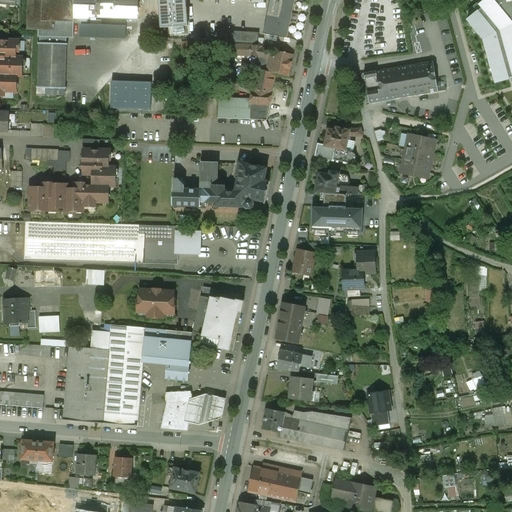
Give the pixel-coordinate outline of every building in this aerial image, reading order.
[(28,0),(27,30),(39,30),(39,37),(40,37),(40,43),(38,43),(38,44),(40,44),(38,87),(37,87),(37,88),(67,89),(67,88),(65,88),(66,45),(68,45),(68,44),(66,44),(66,38),(74,38),(74,22),(76,22),(76,19),(91,19),(91,18),(138,19),(138,0),(28,0)] [(186,0),(158,0),(161,29),(188,26),(186,0)] [(270,0),(264,33),(286,38),(293,0),(300,0),(305,1),(304,0),(270,0)] [(497,85),(511,79),(511,19),(510,18),(511,16),(511,0),(485,0),(465,15),(483,41),(497,85)] [(240,45),(258,46),(259,33),(227,31),(226,44),(240,45)] [(20,41),(0,40),(0,61),(0,62),(0,74),(0,95),(4,96),(4,91),(16,91),(17,76),(22,76),(22,58),(16,58),(16,51),(20,51),(20,41)] [(240,45),(226,44),(187,42),(187,50),(193,51),(193,48),(239,51),(240,45)] [(258,46),(240,45),(239,51),(238,54),(250,56),(250,55),(259,57),(253,83),(273,86),(275,74),(289,77),(293,55),(261,48),(262,46),(258,46)] [(365,78),(369,103),(438,92),(433,61),(363,73),(363,74),(361,74),(362,79),(365,78)] [(152,83),(112,81),(111,108),(151,110),(152,83)] [(273,86),(253,83),(250,99),(249,104),(250,104),(270,106),(273,92),(271,92),(273,86)] [(92,102),(92,90),(73,90),(72,102),(92,102)] [(249,104),(250,99),(218,99),(218,118),(249,120),(250,104),(249,104)] [(267,120),(270,106),(250,104),(249,120),(267,120)] [(0,130),(8,131),(9,113),(0,112),(0,130)] [(44,124),(44,137),(55,137),(55,124),(44,124)] [(325,145),(317,144),(315,156),(348,163),(348,162),(351,162),(353,161),(354,160),(355,159),(355,157),(355,155),(354,153),(352,153),(350,152),(351,151),(345,150),(347,140),(348,136),(348,130),(336,128),(335,131),(328,129),(325,145)] [(376,132),(379,141),(387,139),(384,130),(376,132)] [(433,140),(410,135),(402,173),(425,178),(433,140)] [(355,142),(347,140),(345,150),(351,151),(353,151),(355,142)] [(58,149),(26,148),(26,160),(58,161),(58,149)] [(78,189),(66,189),(66,207),(65,214),(75,214),(75,212),(84,212),(83,202),(108,202),(108,186),(115,186),(115,167),(108,167),(108,160),(111,160),(111,150),(83,150),(84,163),(82,163),(82,170),(92,169),(93,171),(93,185),(85,185),(84,182),(78,182),(78,189)] [(217,163),(200,163),(200,189),(200,191),(202,191),(202,195),(205,195),(204,203),(214,203),(214,207),(244,207),(245,209),(248,210),(251,209),(253,207),(254,205),(253,202),(252,200),(265,203),(269,181),(264,180),(267,168),(238,162),(236,175),(238,175),(235,191),(225,191),(225,185),(217,186),(217,181),(217,163)] [(22,171),(10,171),(10,187),(22,187),(22,171)] [(329,175),(318,173),(314,193),(324,193),(354,195),(357,195),(357,188),(347,187),(347,176),(339,175),(339,173),(329,171),(329,175)] [(204,206),(204,203),(205,195),(202,195),(202,191),(200,191),(200,189),(184,190),(184,185),(178,179),(172,179),(172,206),(204,206)] [(46,187),(30,187),(30,211),(48,211),(48,207),(66,207),(66,189),(66,184),(53,184),(53,182),(46,182),(46,187)] [(357,188),(357,195),(365,195),(365,185),(357,185),(357,188)] [(324,205),(314,204),(309,230),(338,235),(366,233),(366,208),(355,207),(356,197),(326,195),(324,205)] [(481,208),(475,199),(469,202),(475,212),(481,208)] [(511,218),(499,227),(505,237),(511,232),(511,218)] [(176,226),(25,222),(25,258),(175,262),(176,254),(176,231),(176,226)] [(500,234),(495,226),(491,229),(496,237),(500,234)] [(197,232),(176,231),(176,254),(197,254),(197,246),(200,246),(200,239),(197,239),(197,232)] [(400,232),(391,232),(391,241),(401,241),(400,232)] [(477,239),(471,236),(466,246),(472,249),(477,239)] [(319,244),(308,244),(306,244),(305,251),(315,253),(318,253),(319,244)] [(506,244),(489,244),(489,253),(507,253),(506,244)] [(315,253),(305,251),(298,249),(293,272),(304,275),(305,270),(311,271),(315,253)] [(365,253),(354,253),(354,266),(357,265),(358,270),(363,269),(363,273),(375,272),(375,266),(377,266),(376,258),(374,258),(374,255),(366,255),(365,253)] [(363,269),(358,270),(341,270),(342,290),(364,289),(363,273),(363,269)] [(104,270),(86,270),(86,283),(104,284),(104,270)] [(140,298),(137,298),(137,312),(148,312),(148,317),(163,318),(163,313),(174,313),(175,299),(173,299),(173,291),(161,291),(161,289),(153,289),(153,290),(140,290),(140,298)] [(435,289),(425,290),(426,303),(436,302),(435,289)] [(190,342),(205,345),(229,351),(240,301),(221,298),(209,298),(200,296),(192,332),(190,342)] [(330,299),(319,298),(317,313),(327,315),(330,299)] [(29,299),(5,300),(6,323),(27,321),(28,329),(36,328),(35,311),(29,312),(29,299)] [(369,299),(351,300),(351,306),(369,307),(369,299)] [(304,307),(283,303),(276,339),(298,342),(304,307)] [(440,306),(433,307),(435,316),(441,315),(440,306)] [(59,316),(39,317),(39,332),(60,332),(59,316)] [(436,329),(434,321),(427,323),(429,330),(436,329)] [(110,332),(109,350),(103,423),(137,426),(143,357),(144,347),(145,328),(111,325),(110,332)] [(179,331),(145,328),(144,347),(178,350),(179,331)] [(482,329),(470,331),(471,349),(484,348),(482,329)] [(144,347),(143,357),(154,357),(154,361),(166,362),(189,364),(189,354),(192,354),(193,346),(204,348),(205,345),(190,342),(192,332),(179,331),(178,350),(144,347)] [(92,332),(90,349),(109,350),(110,332),(92,332)] [(511,335),(500,338),(502,347),(511,344),(511,335)] [(52,346),(19,344),(19,357),(52,358),(52,346)] [(90,349),(69,347),(63,420),(103,423),(109,350),(90,349)] [(302,354),(280,350),(276,370),(299,372),(302,354)] [(189,364),(166,362),(165,379),(167,379),(169,381),(170,380),(174,380),(176,382),(177,380),(182,380),(184,383),(185,381),(188,381),(189,364)] [(441,370),(443,378),(452,375),(450,367),(441,370)] [(465,381),(469,388),(484,381),(481,374),(465,381)] [(312,379),(291,377),(289,399),(310,401),(312,379)] [(187,423),(187,422),(192,403),(191,392),(187,392),(185,390),(184,392),(180,392),(178,391),(177,392),(173,393),(172,391),(170,393),(166,393),(167,403),(161,429),(187,431),(189,423),(187,423)] [(44,394),(3,391),(2,404),(43,407),(44,394)] [(206,392),(189,399),(185,421),(202,423),(222,415),(225,398),(206,392)] [(492,394),(493,403),(502,402),(501,393),(492,394)] [(279,437),(305,442),(309,423),(292,419),(293,416),(285,412),(266,408),(262,429),(280,433),(279,437)] [(511,418),(510,408),(501,409),(505,426),(511,424),(511,418)] [(331,419),(310,414),(309,423),(305,442),(356,453),(361,434),(361,425),(351,424),(352,417),(331,415),(331,419)] [(30,460),(37,461),(38,442),(23,441),(22,459),(30,460)] [(54,443),(38,442),(37,461),(52,462),(54,443)] [(60,443),(59,455),(73,456),(74,444),(60,443)] [(4,448),(4,460),(16,460),(16,448),(4,448)] [(436,453),(428,454),(429,462),(437,461),(436,453)] [(94,456),(79,455),(77,474),(94,476),(95,462),(93,462),(94,456)] [(114,476),(116,477),(129,478),(130,478),(132,459),(116,457),(114,476)] [(278,472),(300,477),(301,472),(268,465),(267,470),(278,472)] [(267,470),(254,467),(248,491),(272,497),(278,472),(267,470)] [(199,473),(190,472),(190,471),(185,470),(175,468),(175,469),(173,476),(170,488),(195,493),(199,473)] [(300,477),(278,472),(272,497),(295,502),(297,492),(298,486),(300,477)] [(463,475),(455,476),(457,484),(464,483),(463,475)] [(80,477),(69,476),(68,485),(78,487),(80,477)] [(443,477),(444,488),(456,486),(454,476),(443,477)] [(128,486),(129,478),(116,477),(115,485),(128,486)] [(304,487),(298,486),(297,492),(310,494),(313,480),(306,478),(304,487)] [(375,488),(336,480),(333,495),(348,498),(347,506),(370,510),(369,511),(391,511),(393,500),(374,497),(375,488)] [(330,485),(323,483),(320,497),(327,499),(330,485)] [(187,495),(169,493),(169,499),(186,501),(187,495)] [(255,511),(257,505),(239,502),(237,511),(255,511)]
